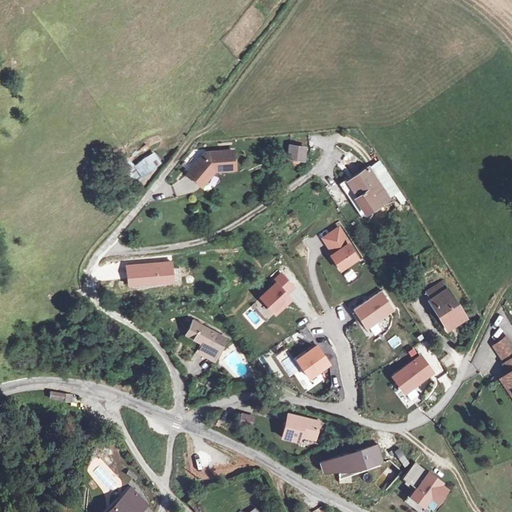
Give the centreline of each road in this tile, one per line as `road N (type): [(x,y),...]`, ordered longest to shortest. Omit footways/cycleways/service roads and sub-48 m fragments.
road 1 (residential): [(176,422),(250,394),(401,427),(438,407),(462,367)]
road 2 (residential): [(176,422),(175,375),(158,347),(108,311),(88,274),(150,196)]
road 3 (track): [(150,196),(296,0)]
road 4 (tertiary): [(176,422),(355,511)]
road 5 (track): [(414,292),(462,367),(511,284)]
road 6 (residential): [(101,391),(165,489),(160,511)]
road 7 (track): [(396,427),(454,471),(479,511)]
